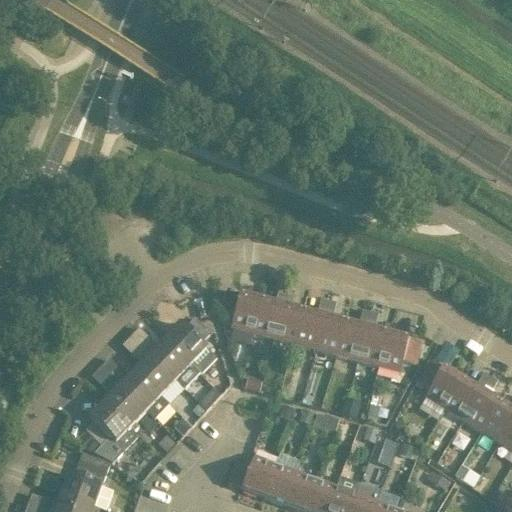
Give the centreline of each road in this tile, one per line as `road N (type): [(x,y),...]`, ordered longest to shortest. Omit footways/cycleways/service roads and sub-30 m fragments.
road 1 (residential): [(511,357),(423,298),(248,256),(195,262),(155,283)]
road 2 (tertiary): [(0,336),(129,0)]
road 3 (residential): [(155,283),(40,404),(0,511)]
